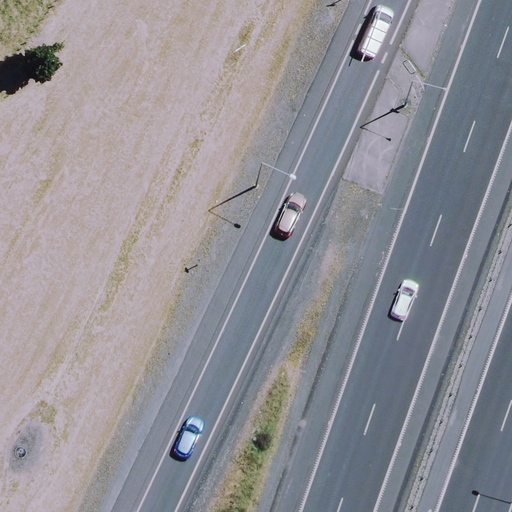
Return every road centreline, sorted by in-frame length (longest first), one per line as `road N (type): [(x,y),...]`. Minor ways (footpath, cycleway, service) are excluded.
road 1 (motorway): [(150,511),(383,0)]
road 2 (motorway): [(362,511),(511,107)]
